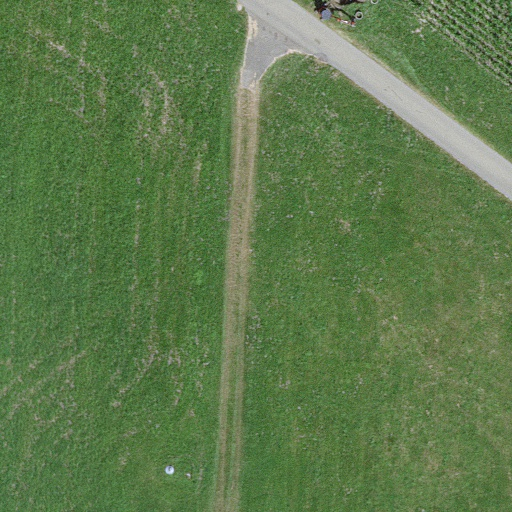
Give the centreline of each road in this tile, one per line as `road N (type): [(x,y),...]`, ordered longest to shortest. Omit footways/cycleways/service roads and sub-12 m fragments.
road 1 (unclassified): [(263,0),(511,184)]
road 2 (track): [(279,11),(251,75),(242,183)]
